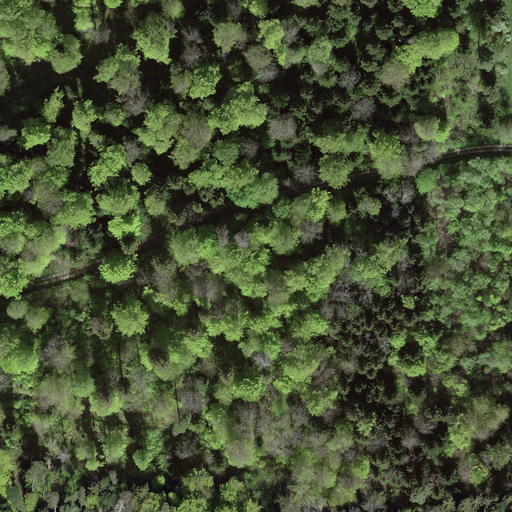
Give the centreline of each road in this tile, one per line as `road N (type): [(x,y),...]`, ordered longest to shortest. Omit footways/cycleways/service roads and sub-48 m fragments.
road 1 (track): [(511,149),(461,151),(329,180),(0,291)]
road 2 (track): [(0,397),(38,396),(164,428),(272,460),(339,494),(511,505)]
road 3 (track): [(166,0),(81,60),(0,97)]
